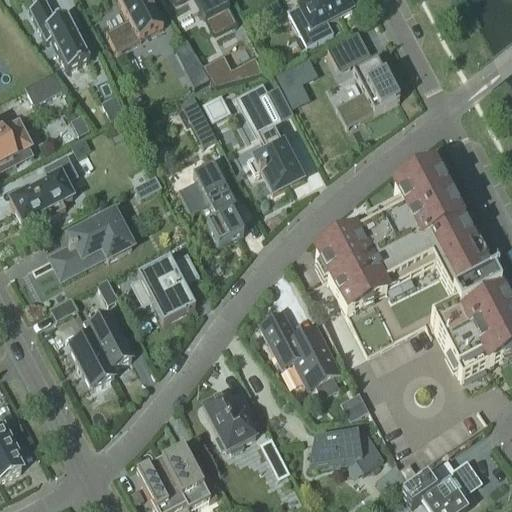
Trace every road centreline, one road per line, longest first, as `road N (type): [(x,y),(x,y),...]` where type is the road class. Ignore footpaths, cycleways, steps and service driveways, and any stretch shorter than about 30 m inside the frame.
road 1 (residential): [(445,119),(353,189),(275,263),(168,403),(89,487)]
road 2 (residential): [(89,487),(0,317)]
road 3 (residential): [(511,242),(445,119)]
road 4 (residential): [(445,119),(383,0)]
